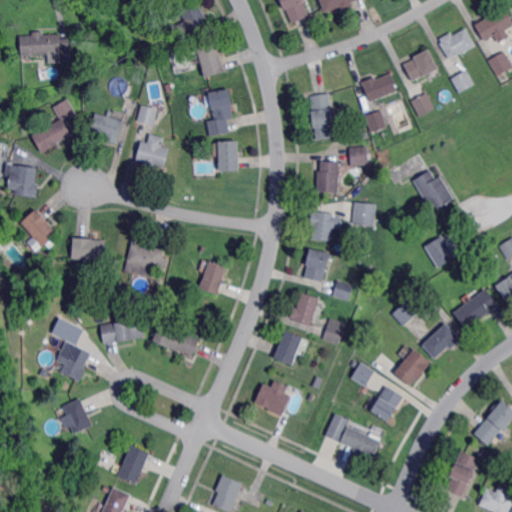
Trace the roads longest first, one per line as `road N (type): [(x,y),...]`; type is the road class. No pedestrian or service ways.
road 1 (residential): [(240,0),(273,104),(278,207),(246,334),(166,511)]
road 2 (residential): [(396,508),(205,422)]
road 3 (residential): [(511,347),(454,398),(396,508)]
road 4 (residential): [(275,227),(196,217),(86,186)]
road 5 (residential): [(439,0),(378,34),(265,70)]
